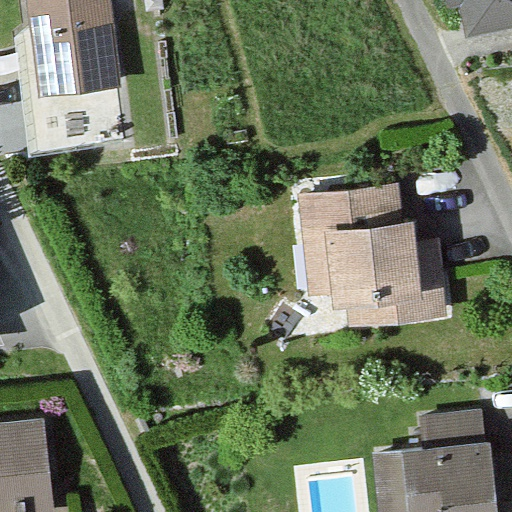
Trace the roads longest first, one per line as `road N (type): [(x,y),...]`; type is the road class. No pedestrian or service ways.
road 1 (residential): [(0,189),(152,511)]
road 2 (residential): [(511,211),(409,0)]
